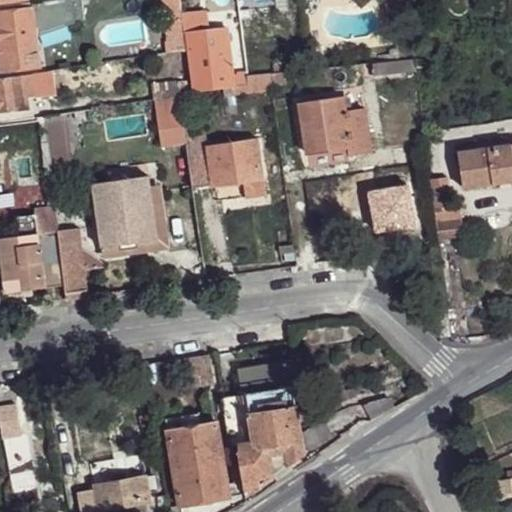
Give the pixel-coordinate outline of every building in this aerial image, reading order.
[(85,0),(74,0),(71,1),(73,18),(88,16),(85,0)] [(161,0),(163,14),(182,13),(180,0),(161,0)] [(0,53),(2,71),(39,66),(36,35),(33,10),(32,8),(0,12),(0,53)] [(49,8),(33,10),(36,35),(53,33),(49,8)] [(182,20),(168,21),(172,52),(186,50),(182,20)] [(189,47),(195,94),(199,94),(198,92),(233,87),(226,28),(188,32),(189,47)] [(372,64),(374,76),(416,72),(415,60),(372,64)] [(0,111),(29,108),(27,96),(41,94),(40,86),(53,85),(52,70),(0,77),(0,111)] [(237,74),(239,85),(248,84),(247,77),(246,72),(237,74)] [(270,74),(271,84),(286,83),(285,72),(270,74)] [(247,77),(248,84),(248,86),(249,93),(272,91),(271,84),(270,74),(247,77)] [(178,82),(180,97),(192,95),(190,80),(178,82)] [(152,86),(154,100),(155,100),(180,97),(178,82),(152,86)] [(68,99),(70,113),(90,110),(88,95),(68,99)] [(155,100),(161,146),(186,141),(186,140),(180,97),(155,100)] [(299,104),(307,154),(349,148),(350,155),(372,152),(365,110),(346,112),(344,97),(299,104)] [(49,143),(51,165),(72,162),(67,113),(45,116),(49,143)] [(45,116),(39,117),(41,143),(49,143),(45,116)] [(186,141),(193,188),(243,181),(262,178),(257,138),(210,145),(211,151),(208,152),(204,138),(186,140),(186,141)] [(49,143),(41,143),(45,180),(52,179),(51,165),(49,143)] [(457,153),(463,189),(511,180),(511,143),(509,144),(509,147),(489,150),(489,148),(457,153)] [(92,184),(101,248),(158,240),(150,187),(149,175),(92,184)] [(431,179),(440,242),(465,239),(459,201),(450,202),(447,177),(431,179)] [(262,178),(243,181),(246,199),(265,197),(262,178)] [(52,179),(45,180),(48,207),(55,206),(52,179)] [(101,248),(103,258),(169,248),(160,185),(150,187),(158,240),(101,248)] [(0,238),(0,261),(5,293),(64,284),(57,231),(57,230),(37,232),(36,213),(17,217),(17,229),(1,231),(2,238),(0,238)] [(64,284),(65,293),(87,290),(84,270),(81,247),(79,228),(57,231),(64,284)] [(102,263),(81,247),(84,270),(104,267),(102,263)] [(65,293),(66,299),(88,296),(87,290),(65,293)] [(436,315),(439,337),(450,336),(447,314),(436,315)] [(216,353),(191,358),(196,387),(219,384),(216,353)] [(238,453),(245,496),(278,471),(287,465),(303,454),(303,450),(300,434),(293,387),(298,386),(294,360),(281,362),(277,368),(256,371),(252,366),(238,369),(241,394),(221,397),(231,454),(238,453)] [(324,397),(327,408),(348,400),(344,391),(324,397)] [(365,403),(372,420),(394,407),(389,397),(365,403)] [(0,402),(0,408),(17,405),(16,400),(0,402)] [(0,408),(0,424),(3,439),(22,435),(17,405),(0,408)] [(166,418),(168,431),(201,425),(199,414),(166,418)] [(168,431),(180,506),(229,498),(217,422),(201,425),(168,431)] [(300,434),(303,450),(331,438),(327,424),(300,434)] [(77,493),(80,511),(105,511),(105,507),(127,503),(128,511),(138,511),(149,510),(149,508),(170,504),(162,458),(150,460),(153,479),(147,480),(146,476),(94,486),(95,489),(77,493)]
